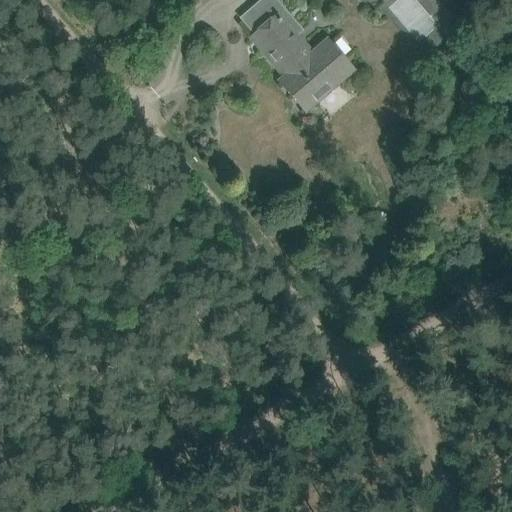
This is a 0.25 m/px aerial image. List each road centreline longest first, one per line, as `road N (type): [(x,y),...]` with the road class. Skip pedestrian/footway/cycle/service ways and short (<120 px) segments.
road 1 (residential): [(356,371),(24,0)]
road 2 (track): [(511,280),(107,511)]
road 3 (unknown): [(414,337),(480,511)]
road 4 (track): [(449,511),(384,354)]
